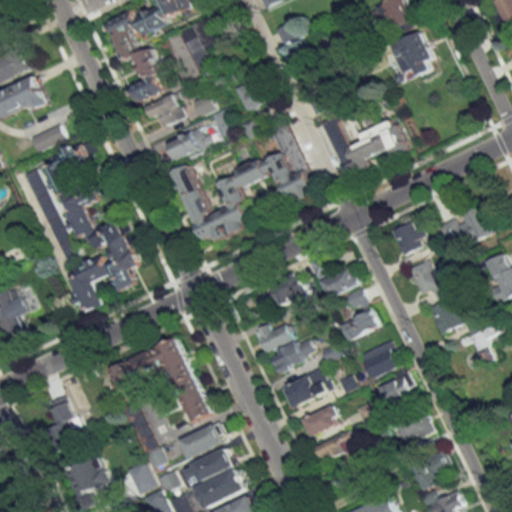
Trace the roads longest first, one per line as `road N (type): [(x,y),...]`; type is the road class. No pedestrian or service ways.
road 1 (residential): [(0,386),(511,137)]
road 2 (residential): [(302,511),(53,0)]
road 3 (residential): [(349,217),(493,511)]
road 4 (residential): [(241,0),(349,217)]
road 5 (residential): [(511,132),(447,0)]
